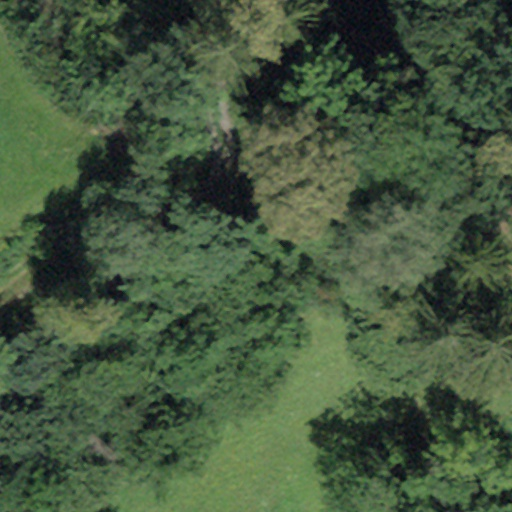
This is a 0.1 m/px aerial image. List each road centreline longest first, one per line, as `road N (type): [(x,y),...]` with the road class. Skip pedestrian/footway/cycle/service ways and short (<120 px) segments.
road 1 (track): [(190,0),(224,143),(214,188),(111,230),(0,298)]
road 2 (track): [(342,0),(363,38),(469,154),(493,226),(511,255)]
